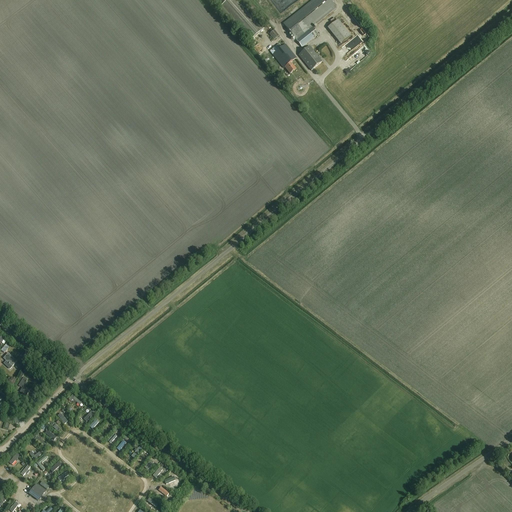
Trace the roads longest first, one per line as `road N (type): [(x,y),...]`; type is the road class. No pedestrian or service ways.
road 1 (unclassified): [(72,379),(367,135)]
road 2 (unclassified): [(244,511),(72,379)]
road 3 (track): [(131,511),(145,481),(79,431),(60,450),(77,473),(66,488)]
road 4 (unclassified): [(408,511),(511,438)]
